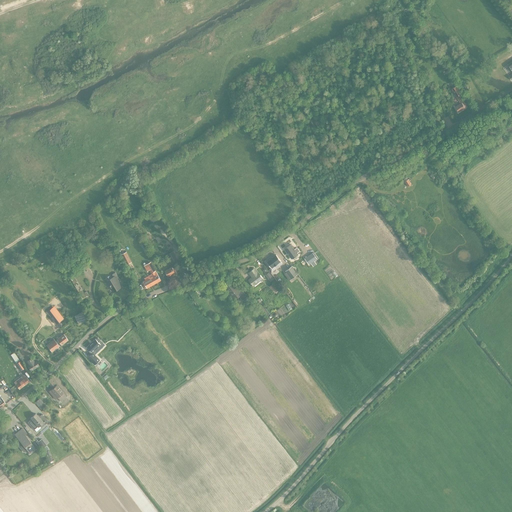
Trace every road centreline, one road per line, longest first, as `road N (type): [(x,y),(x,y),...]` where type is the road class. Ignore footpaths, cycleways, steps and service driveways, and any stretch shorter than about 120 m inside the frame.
road 1 (unclassified): [(0,417),(116,310),(259,253),(357,180),(511,88)]
road 2 (track): [(345,0),(232,53),(215,99),(197,120),(27,234)]
road 3 (unclassified): [(264,511),(511,255)]
